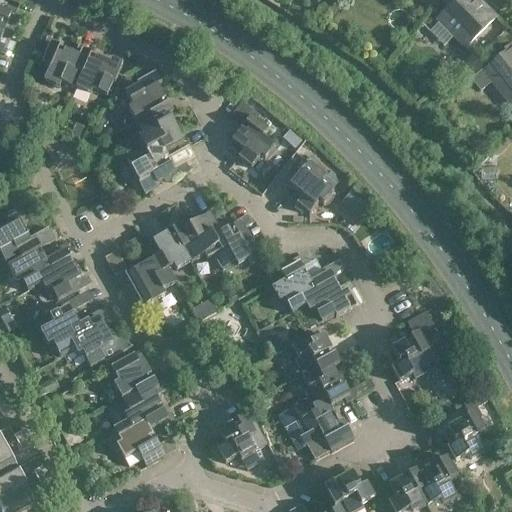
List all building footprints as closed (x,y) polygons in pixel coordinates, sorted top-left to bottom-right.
[(458,0),(436,22),(461,47),(492,17),(474,0),(458,0)] [(0,43),(6,30),(10,20),(14,21),(17,12),(8,8),(6,13),(0,10),(0,43)] [(75,91),(76,90),(82,76),(74,72),(80,58),(75,56),(55,48),(57,44),(47,40),(43,49),(48,51),(42,66),(50,69),(44,83),(59,90),(61,85),(75,91)] [(79,47),(75,56),(80,58),(74,72),(82,76),(76,90),(90,97),(92,92),(107,98),(113,83),(105,80),(111,65),(96,59),(86,55),(88,51),(79,47)] [(507,58),(486,74),(485,72),(472,82),(481,93),(493,83),(510,104),(511,102),(511,48),(505,54),(507,58)] [(128,111),(136,125),(150,117),(154,125),(167,117),(170,122),(179,117),(174,108),(171,110),(158,87),(144,94),(140,86),(125,94),(133,108),(128,111)] [(413,95),(408,100),(415,107),(422,101),(417,96),(413,95)] [(239,128),(245,120),(249,122),(232,143),(244,153),(238,160),(251,170),(261,158),(265,161),(275,149),(263,139),(268,132),(256,122),(260,118),(242,104),(230,120),(239,128)] [(150,117),(136,125),(143,138),(138,141),(142,147),(146,155),(160,147),(165,155),(178,148),(181,153),(190,148),(185,139),(181,141),(176,132),(170,122),(167,117),(154,125),(150,117)] [(289,133),(283,140),(294,151),(301,143),(289,133)] [(146,155),(142,147),(128,155),(135,169),(131,171),(145,196),(159,189),(157,186),(170,178),(173,183),(182,178),(177,169),(173,171),(168,162),(165,155),(160,147),(146,155)] [(304,166),(307,169),(290,190),(294,194),(301,199),(302,199),(296,206),(309,216),(319,205),(323,208),(333,195),(321,185),(327,179),(315,168),(318,165),(310,158),(304,166)] [(294,194),(289,200),(295,205),(301,199),(294,194)] [(0,256),(7,269),(21,261),(17,253),(31,246),(28,241),(23,231),(18,222),(21,220),(16,211),(7,216),(10,220),(0,226),(0,235),(1,236),(0,236),(0,256)] [(206,220),(188,230),(183,233),(191,247),(183,251),(190,264),(191,265),(204,258),(207,262),(213,259),(221,254),(213,241),(221,237),(214,222),(218,220),(213,211),(204,216),(206,220)] [(235,224),(237,227),(228,233),(221,237),(213,241),(221,254),(213,259),(221,273),(235,265),(237,270),(251,262),(244,248),(251,244),(244,230),(249,228),(244,219),(235,224)] [(174,226),(176,230),(152,243),(160,257),(152,261),(153,262),(160,275),(168,271),(173,268),(176,272),(190,264),(183,251),(191,247),(183,233),(188,230),(183,221),(174,226)] [(48,230),(37,236),(28,241),(31,246),(17,253),(21,261),(7,269),(15,283),(20,281),(28,294),(42,286),(38,278),(51,270),(47,263),(40,250),(55,242),(48,230)] [(72,254),(67,245),(58,250),(60,255),(47,263),(51,270),(38,278),(42,286),(46,293),(50,290),(58,304),(72,296),(67,288),(81,280),(73,266),(68,256),(72,254)] [(115,278),(118,277),(123,286),(128,283),(135,297),(143,310),(165,298),(163,293),(176,286),(168,271),(160,275),(153,262),(138,270),(139,272),(130,277),(117,253),(105,260),(115,278)] [(300,258),(292,263),(294,268),(281,276),(285,283),(271,291),(279,305),(284,303),(291,316),(306,308),(301,300),(315,292),(311,285),(307,278),(302,269),(305,267),(300,258)] [(324,277),(311,285),(315,292),(301,300),(306,308),(317,327),(335,317),(336,319),(356,308),(347,292),(341,295),(332,278),(344,271),(339,263),(321,273),(324,277)] [(60,361),(74,353),(70,345),(84,337),(79,330),(76,323),(71,314),(74,312),(69,304),(61,309),(63,313),(49,320),(54,328),(40,336),(48,350),(53,347),(60,361)] [(93,322),(79,330),(84,337),(70,345),(74,353),(78,359),(82,357),(90,370),(104,362),(100,355),(113,347),(106,333),(101,335),(96,326),(104,321),(99,313),(90,318),(93,322)] [(413,335),(414,339),(391,352),(399,366),(391,370),(398,384),(412,376),(418,387),(432,379),(428,373),(436,369),(423,345),(438,337),(431,325),(413,335)] [(317,333),(292,347),(299,361),(294,363),(302,377),(316,370),(320,377),(333,370),(336,375),(363,360),(357,349),(339,359),(340,361),(337,363),(324,339),(321,341),(317,333)] [(274,337),(261,344),(266,353),(279,346),(274,337)] [(138,355),(125,362),(111,370),(118,384),(113,386),(121,400),(135,393),(139,401),(153,393),(155,398),(181,384),(175,373),(155,384),(138,355)] [(316,370),(302,377),(302,378),(309,391),(305,394),(308,400),(312,408),(326,401),(330,408),(344,401),(346,405),(355,401),(351,392),(347,394),(342,385),(336,375),(333,370),(320,377),(316,370)] [(246,375),(251,385),(258,381),(253,372),(246,375)] [(38,390),(43,398),(58,390),(53,382),(38,390)] [(135,393),(121,400),(121,401),(128,414),(124,417),(127,423),(132,431),(145,424),(150,432),(163,424),(166,429),(175,424),(170,415),(166,417),(161,408),(155,398),(153,393),(139,401),(135,393)] [(0,408),(10,403),(6,395),(0,398),(0,408)] [(312,408),(308,400),(294,408),(301,421),(297,424),(302,434),(300,435),(302,439),(300,440),(308,454),(322,446),(319,441),(322,439),(331,455),(354,442),(342,422),(339,424),(334,415),(330,408),(326,401),(312,408)] [(61,415),(54,401),(45,406),(53,420),(61,415)] [(15,411),(10,403),(0,408),(0,413),(3,418),(15,411)] [(468,415),(470,419),(447,432),(454,445),(446,450),(454,464),(468,456),(470,461),(484,453),(477,440),(485,435),(477,422),(482,419),(477,410),(468,415)] [(239,417),(241,420),(231,425),(217,433),(225,447),(217,451),(225,465),(239,458),(247,474),(261,466),(248,441),(255,437),(248,423),(252,420),(247,412),(239,417)] [(127,423),(113,431),(121,445),(116,447),(128,469),(142,462),(144,466),(176,449),(171,440),(158,447),(150,432),(145,424),(132,431),(127,423)] [(73,427),(61,434),(69,449),(82,442),(73,427)] [(30,439),(25,431),(13,437),(18,445),(30,439)] [(34,447),(30,439),(18,445),(22,453),(34,447)] [(454,464),(446,450),(438,454),(440,459),(434,462),(429,453),(416,461),(419,465),(424,474),(419,476),(427,490),(419,494),(426,508),(440,501),(443,506),(457,498),(449,484),(457,480),(450,467),(454,464)] [(0,479),(17,470),(7,451),(0,455),(0,479)] [(424,474),(419,465),(410,470),(412,474),(388,487),(396,500),(388,504),(392,511),(407,511),(409,511),(418,511),(426,508),(419,494),(427,490),(419,476),(424,474)] [(49,475),(45,467),(33,473),(37,481),(49,475)] [(0,502),(27,488),(17,470),(0,479),(0,502)] [(54,482),(49,475),(37,481),(42,489),(54,482)] [(352,476),(337,483),(328,488),(326,485),(317,490),(322,499),(327,496),(334,510),(342,505),(345,511),(362,511),(364,511),(361,507),(375,499),(367,485),(359,489),(352,476)] [(26,511),(37,506),(27,488),(0,502),(0,511),(26,511)]
